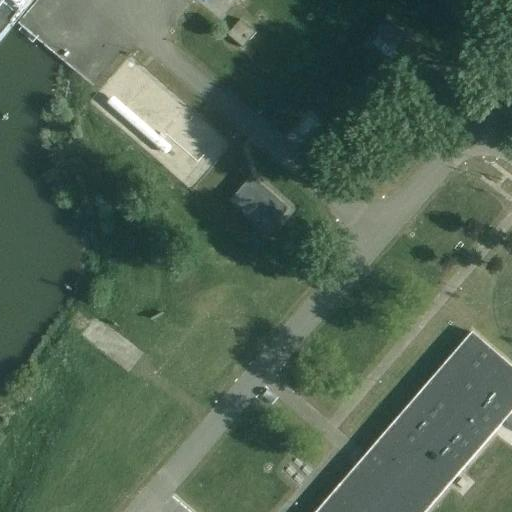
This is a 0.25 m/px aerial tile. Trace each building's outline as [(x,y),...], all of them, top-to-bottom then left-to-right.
[(241,21),(231,31),(227,36),(243,50),(256,34),(241,21)] [(420,49),(390,23),(370,45),(400,71),(420,49)] [(396,142),(405,132),(395,123),(385,133),(396,142)] [(289,210),(269,193),(251,178),(229,203),(267,236),(289,210)] [(511,416),(511,415),(511,413),(511,367),(472,333),(317,511),(427,511),(505,422),(511,427),(511,416)]
